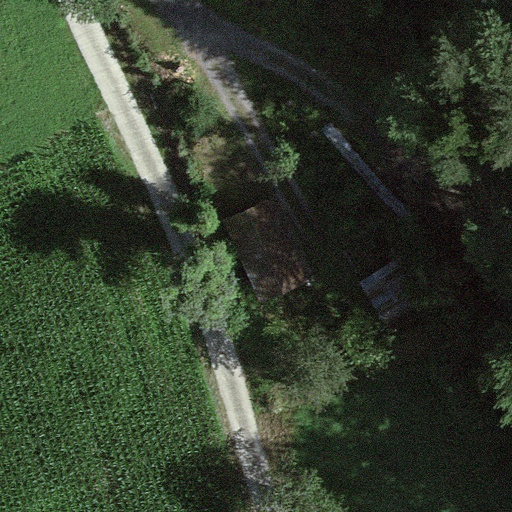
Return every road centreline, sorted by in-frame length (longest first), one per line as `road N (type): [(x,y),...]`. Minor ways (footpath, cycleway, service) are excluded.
road 1 (track): [(271,511),(216,325),(84,0)]
road 2 (track): [(167,0),(214,33),(379,115),(511,259)]
